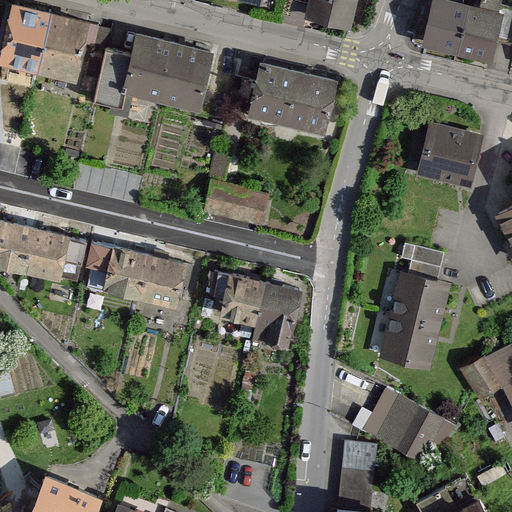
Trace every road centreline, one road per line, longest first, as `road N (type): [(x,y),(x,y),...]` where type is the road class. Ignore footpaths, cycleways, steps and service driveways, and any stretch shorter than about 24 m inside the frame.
road 1 (residential): [(327,262),(0,185)]
road 2 (residential): [(228,511),(0,291)]
road 3 (residential): [(306,511),(327,262)]
road 4 (tertiary): [(382,58),(143,0)]
road 5 (residential): [(327,262),(382,58)]
road 6 (tertiary): [(511,93),(382,58)]
